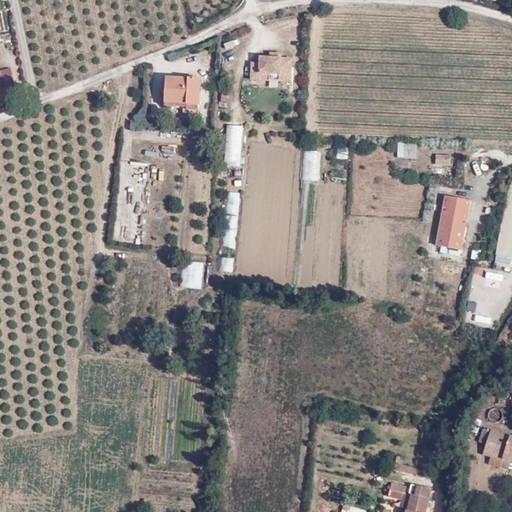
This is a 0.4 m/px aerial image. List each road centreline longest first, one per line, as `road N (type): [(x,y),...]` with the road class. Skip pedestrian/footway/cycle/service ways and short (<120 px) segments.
road 1 (residential): [(0,115),(250,13),(319,0)]
road 2 (track): [(319,0),(313,136),(511,143)]
road 3 (track): [(262,41),(247,56),(236,96),(253,122),(271,127),(283,127),(298,101),(296,52),(279,43)]
road 4 (track): [(0,450),(54,438),(137,443),(145,366)]
road 5 (track): [(318,10),(467,18),(511,32)]
